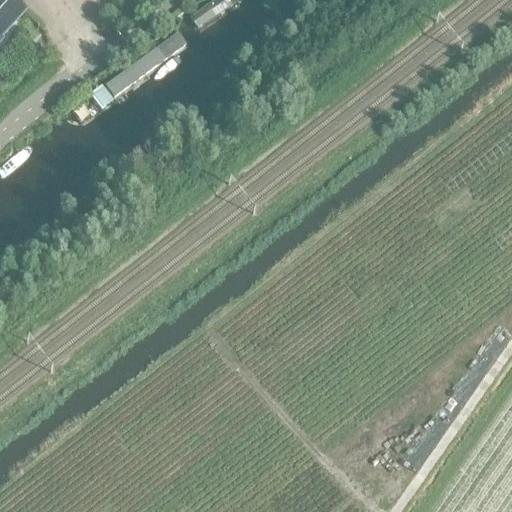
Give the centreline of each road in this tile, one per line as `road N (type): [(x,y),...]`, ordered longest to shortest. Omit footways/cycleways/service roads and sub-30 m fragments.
road 1 (unclassified): [(0,140),(180,0)]
road 2 (track): [(511,346),(397,511)]
